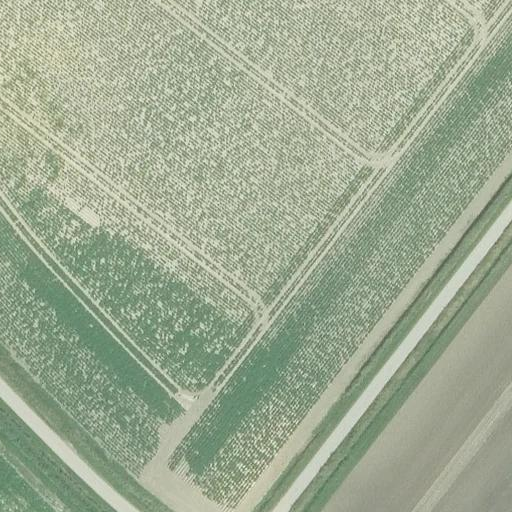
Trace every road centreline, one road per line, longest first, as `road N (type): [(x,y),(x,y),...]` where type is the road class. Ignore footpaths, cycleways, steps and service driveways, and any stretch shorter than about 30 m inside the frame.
road 1 (track): [(280,511),(511,210)]
road 2 (unclassified): [(127,511),(0,387)]
